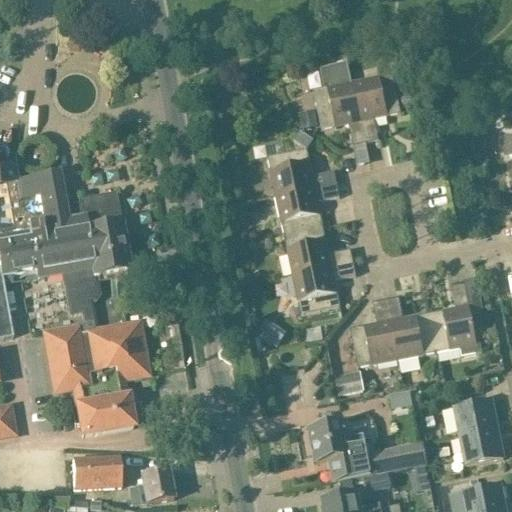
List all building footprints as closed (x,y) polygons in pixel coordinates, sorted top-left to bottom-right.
[(353,86),(352,86),(347,66),(320,72),(324,92),(313,94),(322,134),(348,128),(352,150),(366,146),(353,86)] [(374,123),(388,120),(400,117),(392,78),(353,86),(366,146),(378,144),(374,123)] [(297,115),(300,131),(316,128),(313,112),(297,115)] [(312,180),(310,166),(307,152),(267,161),(270,175),(276,201),(336,188),(334,175),(312,180)] [(115,196),(78,203),(78,207),(73,208),(65,209),(59,177),(20,184),(16,163),(7,165),(2,165),(3,170),(0,170),(0,343),(12,341),(2,284),(12,283),(11,279),(20,278),(31,276),(31,279),(35,279),(36,286),(62,281),(68,320),(81,318),(82,327),(95,325),(91,306),(95,306),(100,299),(96,281),(130,275),(129,269),(122,227),(115,196)] [(321,219),(318,205),(339,201),(336,188),(276,201),(281,227),(284,240),(323,231),(320,219),(321,219)] [(284,240),(287,253),(292,279),(353,266),(350,253),(329,258),(326,244),(325,245),(323,231),(284,240)] [(340,310),(334,283),(355,279),(353,266),(292,279),(300,319),(340,310)] [(449,355),(460,353),(461,360),(482,356),(480,347),(476,348),(469,309),(468,309),(464,288),(451,291),(455,311),(442,314),(442,315),(429,317),(437,356),(449,353),(449,355)] [(429,317),(417,320),(416,319),(403,322),(399,301),(386,303),(398,365),(424,360),(424,358),(437,356),(429,317)] [(363,329),(364,330),(350,333),(357,371),(371,369),(371,370),(398,365),(386,303),(373,306),(376,327),(363,329)] [(278,348),(286,334),(264,322),(257,336),(278,348)] [(138,328),(97,335),(95,325),(82,327),(74,328),(75,332),(43,338),(54,397),(73,394),(76,410),(81,441),(133,432),(127,401),(126,402),(123,385),(148,380),(147,379),(138,328)] [(364,395),(360,376),(334,381),(338,400),(364,395)] [(454,411),(459,441),(498,433),(492,404),(454,411)] [(0,444),(18,441),(12,408),(0,410),(0,444)] [(345,428),(310,435),(313,449),(311,450),(313,461),(316,460),(317,467),(329,465),(333,486),(340,485),(373,479),(371,469),(367,449),(365,450),(363,439),(347,442),(345,428)] [(504,462),(498,433),(459,441),(465,470),(504,462)] [(423,447),(371,457),(373,469),(375,479),(375,480),(414,472),(426,470),(427,470),(423,447)] [(119,461),(73,463),(74,494),(120,492),(119,461)] [(173,504),(173,500),(175,499),(173,490),(171,490),(168,475),(140,480),(142,491),(128,494),(132,511),(139,510),(173,504)] [(365,487),(365,494),(388,492),(387,485),(365,487)] [(462,496),(465,511),(505,511),(501,488),(462,496)] [(321,511),(401,511),(401,508),(389,510),(389,507),(360,511),(359,511),(357,499),(323,505),(324,509),(321,511)]
